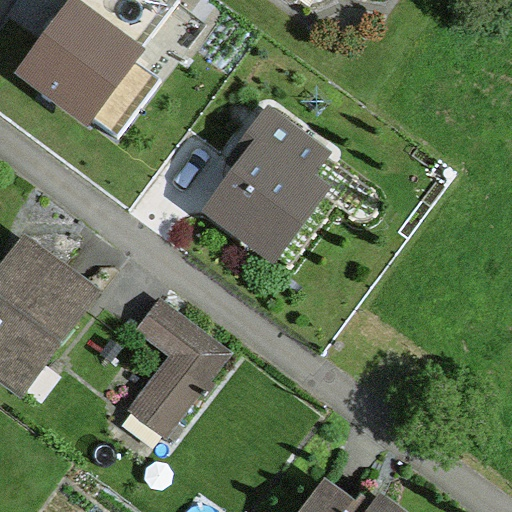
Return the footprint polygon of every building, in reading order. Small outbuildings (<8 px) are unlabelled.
[(64,0),(58,8),(66,14),(21,74),(85,120),(129,61),(158,82),(200,25),(166,0),(64,0)] [(159,90),(133,71),(92,126),(118,145),(159,90)] [(302,184),(320,159),(263,117),(229,163),(242,173),(211,215),(266,257),(314,193),(302,184)] [(0,383),(12,393),(16,389),(83,298),(20,252),(2,275),(0,273),(0,383)] [(209,389),(202,383),(222,358),(205,345),(206,344),(157,306),(137,333),(169,358),(129,412),(161,437),(194,395),(200,400),(209,389)] [(301,511),(380,511),(373,506),(369,511),(342,511),(316,493),(301,511)]
